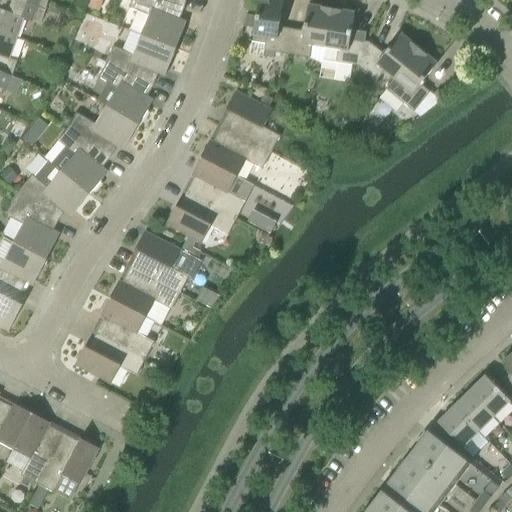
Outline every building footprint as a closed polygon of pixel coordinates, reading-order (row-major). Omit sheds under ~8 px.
[(17,0),(0,0),(0,31),(16,38),(23,18),(32,21),(33,18),(42,21),(47,9),(38,6),(17,0)] [(49,0),(17,0),(38,6),(47,9),(49,0)] [(92,0),(90,7),(99,10),(102,0),(92,0)] [(177,49),(185,28),(187,22),(181,19),(185,7),(162,0),(132,0),(129,7),(138,11),(131,30),(142,34),(142,35),(177,49)] [(259,0),(257,16),(247,14),(243,26),(255,29),(252,48),(288,54),(292,29),(280,27),(284,1),(280,0),(259,0)] [(308,5),(304,31),(292,29),(288,54),(323,60),(332,9),(308,5)] [(358,66),(370,42),(351,39),(355,13),(332,9),(323,60),(358,66)] [(0,70),(13,76),(18,61),(9,57),(16,38),(0,31),(0,70)] [(385,54),(370,42),(358,66),(377,81),(385,71),(395,79),(420,49),(401,34),(385,54)] [(142,35),(134,54),(114,47),(108,62),(154,86),(159,73),(166,75),(168,69),(177,49),(142,35)] [(421,84),(438,64),(420,49),(395,79),(386,89),(421,117),(441,101),(421,84)] [(104,69),(107,62),(100,59),(97,65),(104,69)] [(99,77),(118,88),(107,106),(139,125),(154,100),(148,97),(154,86),(108,62),(104,69),(99,77)] [(0,70),(0,87),(16,95),(22,80),(13,76),(0,70)] [(260,103),(236,91),(227,109),(230,111),(222,126),(272,152),(280,136),(263,127),(272,110),(269,108),(274,99),(265,94),(260,103)] [(125,150),(128,144),(139,125),(107,106),(96,124),(78,113),(69,127),(112,157),(118,146),(125,150)] [(69,127),(73,119),(66,115),(61,122),(69,127)] [(202,158),(238,176),(246,160),(263,169),(272,152),(222,126),(215,141),(211,139),(202,158)] [(109,172),(103,168),(112,157),(69,127),(58,141),(75,154),(62,170),(90,194),(109,172)] [(39,139),(29,131),(23,138),(33,146),(39,139)] [(8,137),(1,151),(10,156),(17,142),(8,137)] [(229,193),(238,176),(202,158),(192,176),(195,178),(187,193),(237,218),(246,202),(229,193)] [(72,217),(76,212),(90,194),(62,170),(49,160),(35,176),(33,174),(18,193),(59,221),(60,220),(66,212),(72,217)] [(11,168),(2,175),(9,184),(18,177),(11,168)] [(47,259),(58,239),(61,234),(54,230),(59,221),(18,193),(6,214),(24,223),(14,242),(47,259)] [(176,206),(167,224),(189,236),(185,243),(194,247),(197,240),(203,243),(211,226),(228,235),(237,218),(187,193),(180,207),(176,206)] [(248,221),(272,233),(277,222),(254,210),(248,221)] [(182,250),(146,231),(136,250),(139,251),(131,266),(181,292),(190,276),(181,271),(194,247),(185,243),(182,250)] [(0,279),(22,291),(27,282),(34,285),(47,259),(14,242),(4,261),(0,258),(0,279)] [(111,298),(147,316),(155,300),(172,309),(181,292),(131,266),(124,281),(121,279),(111,298)] [(0,325),(10,331),(23,305),(17,301),(22,291),(0,279),(0,325)] [(193,297),(208,307),(215,295),(200,286),(193,297)] [(155,342),(147,338),(156,321),(147,316),(111,298),(101,316),(104,318),(96,333),(147,358),(155,342)] [(86,346),(76,365),(112,383),(121,366),(138,375),(147,358),(96,333),(89,348),(86,346)] [(511,354),(503,361),(511,372),(502,379),(511,392),(511,354)] [(511,400),(486,376),(471,391),(495,416),(511,400)] [(479,432),(495,416),(471,391),(455,407),(479,432)] [(13,407),(0,399),(0,441),(14,449),(33,413),(14,403),(13,407)] [(455,407),(439,422),(463,447),(479,432),(455,407)] [(32,494),(38,483),(38,484),(64,433),(50,426),(51,423),(33,413),(14,449),(30,458),(21,475),(30,479),(24,490),(32,494)] [(430,432),(367,511),(435,511),(472,464),(430,432)] [(81,484),(100,448),(81,438),(80,441),(64,433),(38,484),(40,485),(30,504),(39,508),(49,489),(55,492),(63,475),(81,484)] [(508,479),(511,475),(511,464),(502,473),(508,479)] [(476,500),(484,506),(491,496),(492,497),(500,487),(493,481),(485,491),(484,490),(476,500)] [(507,505),(511,500),(511,495),(507,490),(500,498),(507,505)] [(479,511),(484,506),(476,500),(469,510),(471,511),(479,511)]
